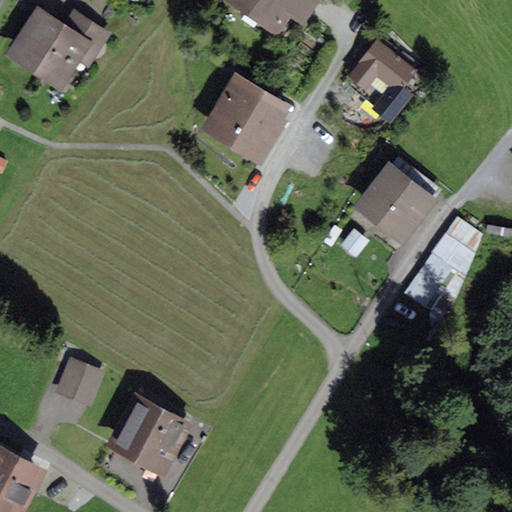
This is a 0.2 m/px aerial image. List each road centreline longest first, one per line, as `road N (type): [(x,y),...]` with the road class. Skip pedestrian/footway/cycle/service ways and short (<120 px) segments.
road 1 (residential): [(511,134),(459,196),(250,511)]
road 2 (residential): [(0,431),(122,511)]
